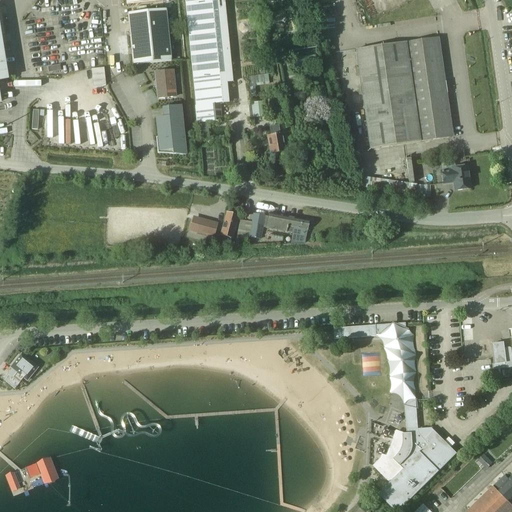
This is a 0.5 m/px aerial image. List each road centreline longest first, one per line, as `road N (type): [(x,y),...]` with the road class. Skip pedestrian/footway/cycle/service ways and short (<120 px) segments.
road 1 (unclassified): [(0,163),(408,219),(511,215)]
road 2 (unclassified): [(0,336),(511,302)]
road 3 (unknown): [(470,137),(394,165),(357,156),(343,48)]
road 4 (unclassified): [(511,140),(492,0)]
